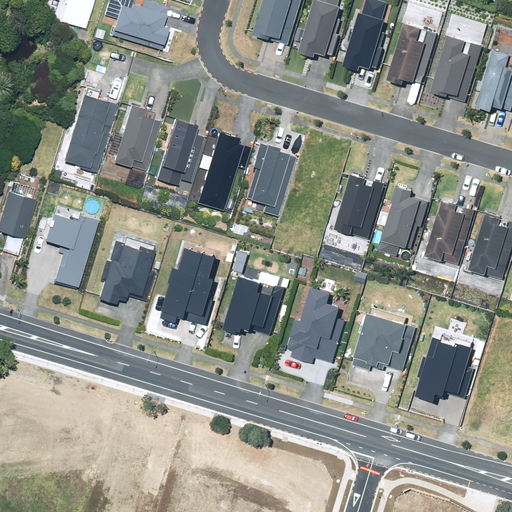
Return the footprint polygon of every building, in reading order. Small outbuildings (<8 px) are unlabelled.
[(85,30),(94,0),(62,0),(56,21),(85,30)] [(114,0),(101,36),(167,59),(178,29),(166,25),(172,9),(147,0),(114,0)] [(341,9),(343,0),(320,0),(303,59),(317,63),(319,57),(329,60),(344,10),(341,9)] [(361,66),(374,70),(393,6),(371,0),(367,0),(347,71),(358,74),(361,66)] [(425,95),(442,36),(408,26),(391,85),(425,95)] [(469,108),(486,48),(453,39),(437,98),(469,108)] [(511,55),(498,52),(481,111),(511,119),(511,55)] [(145,116),(146,113),(130,109),(115,166),(147,174),(161,120),(145,116)] [(381,184),(355,176),(337,234),(363,242),(381,184)] [(414,194),(401,190),(384,245),(410,253),(425,204),(412,200),(414,194)] [(25,242),(36,203),(9,195),(0,225),(0,238),(6,240),(2,254),(18,258),(23,241),(25,242)] [(54,213),(46,238),(67,244),(59,269),(79,275),(94,225),(54,213)] [(506,281),(511,261),(511,225),(490,219),(475,272),(506,281)] [(143,303),(157,247),(127,239),(125,247),(116,245),(112,261),(105,259),(100,281),(106,283),(100,304),(119,309),(121,300),(127,302),(128,299),(143,303)] [(46,246),(35,243),(28,269),(48,275),(52,261),(42,258),(46,246)] [(217,276),(221,261),(182,250),(163,314),(185,320),(187,315),(211,322),(219,295),(215,294),(220,277),(217,276)] [(265,285),(242,279),(228,335),(254,342),(257,331),(271,335),(281,296),(264,291),(265,285)] [(489,321),(478,359),(490,363),(485,380),(506,386),(511,370),(511,323),(511,324),(509,334),(507,334),(505,334),(508,326),(489,321)] [(442,402),(449,404),(451,393),(463,396),(475,354),(436,343),(431,359),(425,357),(419,378),(426,380),(419,402),(441,408),(442,402)]
